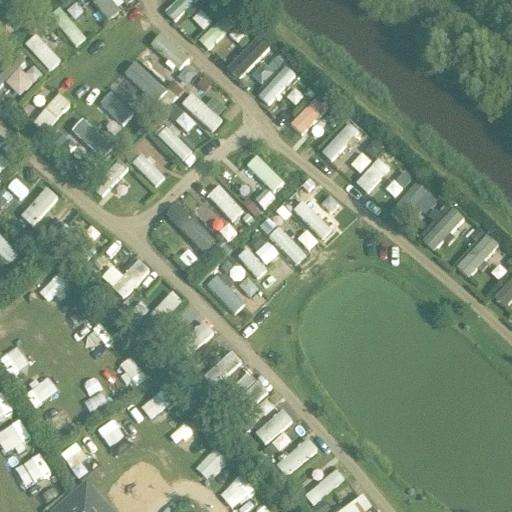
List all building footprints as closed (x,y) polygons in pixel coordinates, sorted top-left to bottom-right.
[(203,8),(191,31),(204,38),(216,15),(203,8)] [(81,29),(72,37),(87,54),(96,47),(81,29)] [(217,30),(209,48),(223,54),(231,35),(217,30)] [(54,72),(64,63),(41,36),(31,45),(54,72)] [(259,66),(275,48),(264,39),(241,64),(242,66),(237,71),(250,83),(262,69),(259,66)] [(133,78),(159,104),(174,90),(148,64),(133,78)] [(277,110),(304,81),(293,71),(266,100),(277,110)] [(117,92),(106,103),(138,136),(150,125),(117,92)] [(161,108),(173,117),(185,101),(174,93),(161,108)] [(221,137),(231,125),(198,98),(188,110),(221,137)] [(66,100),(43,126),(53,136),(77,110),(66,100)] [(321,102),(297,128),(311,141),(335,114),(321,102)] [(81,136),(112,161),(120,151),(89,126),(81,136)] [(342,164),(367,140),(356,129),(331,153),(342,164)] [(175,131),(166,140),(192,168),(201,159),(175,131)] [(354,170),(369,152),(362,146),(347,164),(354,170)] [(357,183),(377,198),(402,164),(381,149),(357,183)] [(164,192),(173,183),(150,159),(141,167),(164,192)] [(272,166),(260,173),(278,202),(290,194),(272,166)] [(125,167),(102,189),(112,199),(135,177),(125,167)] [(407,220),(418,208),(423,213),(438,196),(412,173),(387,202),(407,220)] [(240,228),(252,217),(226,190),(214,200),(240,228)] [(22,226),(31,236),(69,202),(60,191),(22,226)] [(310,204),(300,214),(331,244),(340,235),(310,204)] [(446,206),(424,240),(447,254),(469,220),(446,206)] [(179,223),(212,255),(221,245),(189,213),(179,223)] [(298,263),(309,251),(280,224),(269,235),(298,263)] [(98,264),(105,254),(72,230),(65,240),(98,264)] [(0,250),(17,268),(26,259),(0,232),(0,250)] [(478,281),(507,253),(494,240),(465,269),(478,281)] [(254,252),(244,261),(266,284),(275,275),(254,252)] [(137,297),(158,277),(145,264),(125,285),(137,297)] [(511,272),(510,272),(498,297),(511,303),(511,272)] [(243,320),(254,309),(224,279),(213,290),(243,320)] [(181,296),(162,316),(172,325),(191,305),(181,296)] [(206,352),(221,337),(205,321),(190,336),(206,352)] [(239,355),(204,384),(215,397),(250,368),(239,355)] [(264,384),(242,408),(255,420),(277,395),(264,384)] [(261,436),(271,450),(301,428),(291,414),(261,436)] [(295,484),(326,455),(314,441),(283,471),(295,484)] [(344,474),(311,500),(321,511),(353,485),(344,474)] [(111,511),(87,484),(54,511),(111,511)] [(378,511),(373,501),(352,511),(378,511)]
